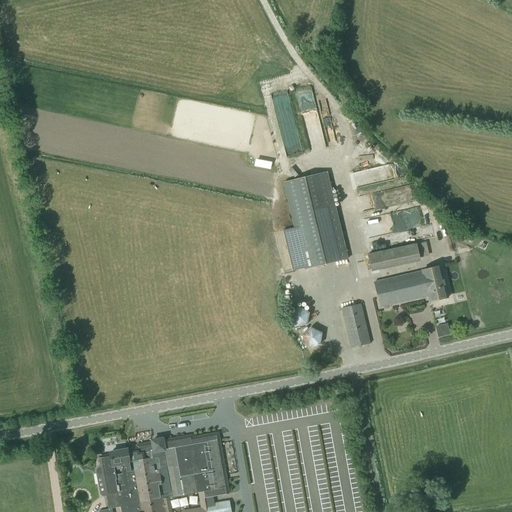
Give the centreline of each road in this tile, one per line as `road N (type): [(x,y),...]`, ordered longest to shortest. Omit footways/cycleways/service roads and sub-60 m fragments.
road 1 (unclassified): [(0,437),(511,335)]
road 2 (track): [(339,174),(350,136),(345,117),(261,0)]
